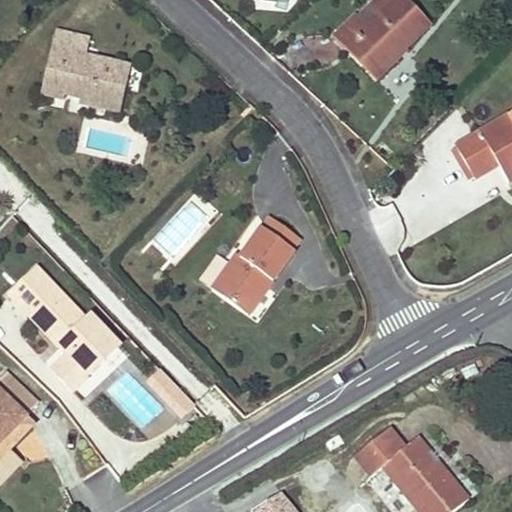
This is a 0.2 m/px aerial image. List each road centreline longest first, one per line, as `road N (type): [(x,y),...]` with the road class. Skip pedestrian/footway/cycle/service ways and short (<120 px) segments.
road 1 (residential): [(170,0),(310,137),(413,347)]
road 2 (residential): [(46,228),(250,443)]
road 3 (tertiary): [(250,443),(413,347)]
road 4 (tertiary): [(137,511),(250,443)]
road 5 (unknown): [(106,511),(50,399)]
road 6 (unknown): [(371,256),(464,176)]
